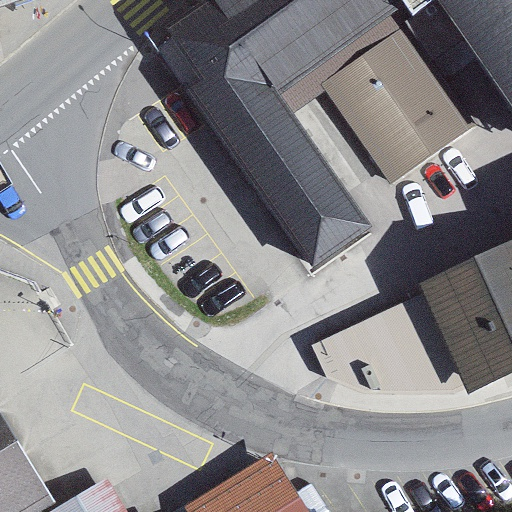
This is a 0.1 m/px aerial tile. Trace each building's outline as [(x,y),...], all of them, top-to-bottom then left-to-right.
[(186,97),(302,272),(373,227),(386,219),(306,102),(421,12),(412,0),(229,0),(175,37),(203,86),(186,97)] [(511,0),(434,0),(511,112),(511,0)] [(420,37),(327,101),(392,195),(485,132),(420,37)] [(511,204),(491,166),(387,213),(386,219),(373,227),(410,313),(424,306),(511,266),(511,204)] [(511,266),(424,306),(468,401),(511,382),(511,266)] [(410,313),(318,359),(330,384),(367,396),(468,401),(424,306),(410,313)] [(0,410),(0,511),(46,511),(57,506),(0,410)] [(298,511),(270,469),(203,511),(298,511)] [(122,511),(109,488),(66,511),(122,511)]
